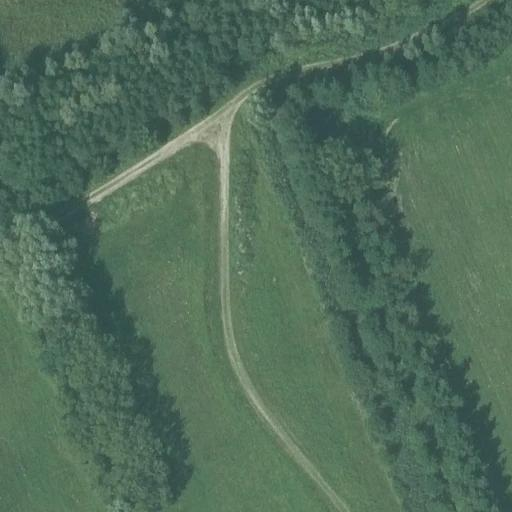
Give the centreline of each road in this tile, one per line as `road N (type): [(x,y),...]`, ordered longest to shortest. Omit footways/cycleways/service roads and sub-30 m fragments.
road 1 (track): [(342,511),(264,419),(231,361),(221,283),(228,110)]
road 2 (track): [(228,110),(268,82),(417,43),(480,0)]
road 3 (track): [(0,250),(228,110)]
